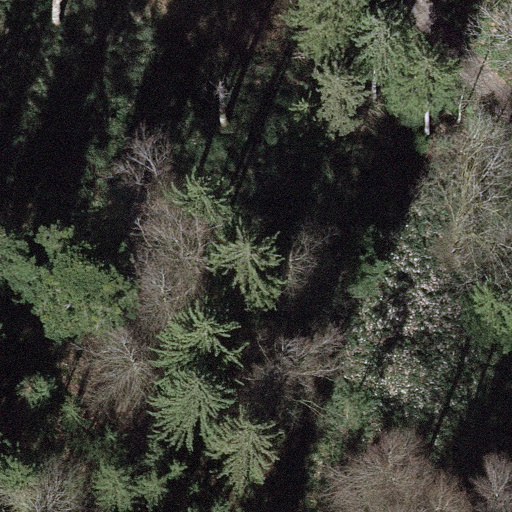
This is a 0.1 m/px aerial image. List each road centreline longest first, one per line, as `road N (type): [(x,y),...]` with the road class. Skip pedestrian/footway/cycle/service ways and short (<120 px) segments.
road 1 (track): [(0,338),(255,511)]
road 2 (track): [(511,94),(417,0)]
